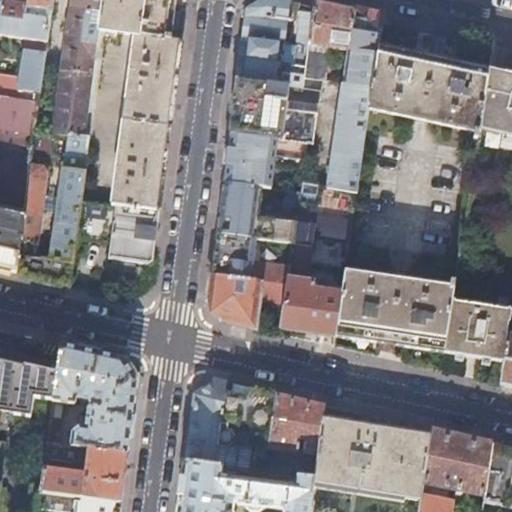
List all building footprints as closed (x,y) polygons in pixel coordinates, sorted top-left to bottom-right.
[(50,0),(0,0),(0,97),(35,103),(50,0)] [(69,0),(51,136),(66,139),(82,141),(82,139),(97,31),(101,0),(69,0)] [(101,0),(97,31),(132,36),(111,207),(113,207),(157,212),(162,177),(180,45),(186,0),(101,0)] [(244,25),(242,38),(288,44),(289,36),(284,36),(285,28),(287,12),(294,13),(296,4),(285,2),(274,0),(262,0),(246,11),(244,25)] [(346,52),(342,85),(371,90),(378,47),(382,23),(383,16),(353,10),(352,15),(332,11),(313,7),(312,13),(310,31),(308,47),(346,52)] [(300,11),(297,29),(310,31),(312,13),(300,11)] [(295,45),(308,47),(310,31),(297,29),(295,45)] [(240,49),(239,59),(279,64),(304,67),(307,54),(308,47),(295,45),(288,44),(242,38),(240,49)] [(378,47),(371,90),(368,110),(411,119),(429,123),(478,134),(479,129),(488,71),(378,47)] [(303,79),(322,82),(329,83),(332,67),(326,67),(327,58),(307,54),(304,67),(303,79)] [(237,70),(236,81),(276,86),(279,64),(239,59),(237,70)] [(511,73),(489,69),(488,71),(479,129),(511,135),(511,73)] [(303,79),(301,90),(320,92),(322,82),(303,79)] [(232,114),(229,135),(306,146),(311,146),(317,108),(285,103),(286,95),(293,96),(295,89),(276,86),(236,81),(232,114)] [(342,85),(326,190),(355,194),(368,110),(371,90),(342,85)] [(35,103),(0,97),(0,129),(31,134),(31,133),(35,103)] [(225,161),(222,183),(257,188),(262,189),(269,190),(274,156),(304,161),(306,146),(229,135),(225,161)] [(27,165),(26,177),(25,195),(13,275),(49,283),(67,287),(78,203),(87,140),(82,139),(82,141),(66,139),(48,260),(35,259),(47,173),(42,167),(27,165)] [(0,271),(13,275),(25,195),(26,177),(0,173),(0,271)] [(218,212),(215,235),(255,241),(292,245),(298,202),(299,195),(269,190),(262,189),(259,214),(254,214),(257,188),(222,183),(218,212)] [(323,281),(314,280),(313,285),(306,283),(312,240),(347,245),(355,194),(326,190),(317,188),(315,205),(298,202),(292,245),(288,269),(286,286),(283,305),(281,317),(279,330),(333,339),(340,296),(321,293),(323,281)] [(106,260),(150,266),(152,256),(157,212),(113,207),(106,260)] [(212,261),(210,276),(286,286),(288,269),(251,264),(255,241),(215,235),(212,261)] [(340,296),(333,339),(442,357),(443,353),(451,301),(453,291),(454,284),(449,283),(447,291),(343,273),(340,296)] [(286,286),(210,276),(207,300),(221,322),(247,328),(253,329),(256,313),(258,301),(283,305),(286,286)] [(281,317),(283,305),(258,301),(256,313),(281,317)] [(511,311),(451,301),(443,353),(456,355),(464,356),(482,358),(489,360),(503,362),(507,335),(511,311)] [(503,362),(499,385),(511,387),(511,335),(507,335),(503,362)] [(99,355),(60,346),(57,365),(52,400),(50,418),(60,419),(63,404),(74,405),(76,400),(86,401),(89,407),(87,411),(86,419),(80,418),(78,429),(72,435),(70,447),(126,455),(132,409),(136,380),(129,371),(122,360),(99,355)] [(0,491),(1,482),(0,481),(0,427),(3,412),(31,416),(33,397),(52,400),(57,365),(38,361),(0,352),(0,491)] [(190,430),(186,464),(214,468),(222,469),(238,471),(247,472),(250,446),(268,448),(275,395),(245,389),(215,382),(195,396),(190,430)] [(302,402),(275,395),(268,448),(267,456),(272,457),(273,451),(296,454),(298,441),(303,442),(301,454),(316,457),(321,420),(324,406),(302,402)] [(326,415),(326,420),(350,425),(351,420),(326,415)] [(315,464),(312,481),(312,485),(419,502),(420,494),(422,484),(429,437),(413,435),(388,431),(350,425),(326,420),(321,420),(316,457),(315,464)] [(388,431),(413,435),(414,430),(388,426),(388,431)] [(481,497),(489,444),(463,438),(431,431),(429,437),(422,484),(448,490),(481,497)] [(123,477),(126,455),(70,447),(47,444),(45,455),(73,459),(73,456),(87,458),(85,477),(43,471),(40,494),(75,499),(119,505),(123,477)] [(511,511),(511,449),(489,444),(481,497),(479,511),(511,511)] [(298,470),(296,479),(312,481),(315,464),(307,463),(306,472),(298,470)] [(180,504),(179,511),(226,511),(227,508),(230,504),(246,507),(246,508),(249,511),(261,511),(264,511),(264,509),(282,511),(281,511),(307,511),(312,485),(312,481),(296,479),(295,487),(221,477),(222,469),(214,468),(186,464),(180,504)] [(247,472),(238,471),(222,469),(221,477),(295,487),(296,479),(264,474),(247,472)] [(448,490),(422,484),(420,494),(446,499),(448,490)] [(448,511),(451,500),(446,499),(420,494),(419,502),(417,511),(448,511)] [(118,511),(119,505),(75,499),(73,511),(118,511)]
